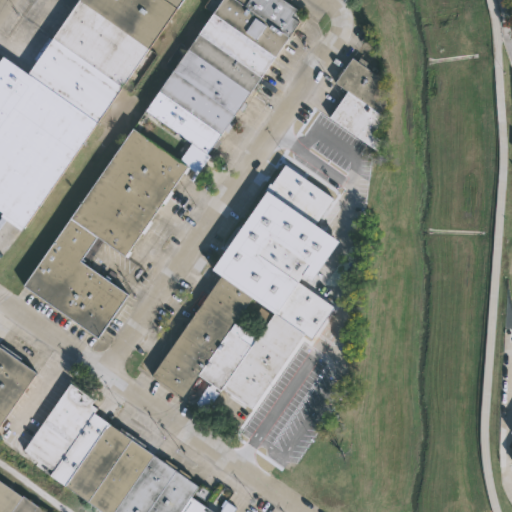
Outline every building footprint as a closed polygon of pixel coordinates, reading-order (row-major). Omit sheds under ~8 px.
[(182,0),(25,228),(22,227),(20,231),(0,217),(0,215),(2,212),(0,210),(0,60),(3,56),(27,73),(36,60),(32,58),(48,36),(51,38),(77,0),(182,0)] [(224,0),(287,0),(301,9),(296,17),(303,22),(252,95),(261,102),(258,106),(249,99),(247,102),(249,103),(244,111),(241,109),(232,122),(235,124),(229,132),(227,131),(210,155),(147,110),(224,0)] [(358,54),(366,60),(363,64),(380,75),(385,103),(379,112),(383,115),(371,133),(382,140),(376,149),(327,115),(333,106),(331,105),(343,88),(332,81),(350,55),(355,58),(358,54)] [(69,218),(132,129),(186,166),(187,168),(184,173),(183,172),(162,202),(161,202),(147,222),(148,223),(128,251),(129,252),(125,257),(96,237),(69,218)] [(288,165),(315,183),(318,179),(338,193),(334,198),(336,199),(318,225),(333,235),(331,238),(339,243),(325,263),(318,258),(313,264),(318,268),(310,279),(316,283),(312,290),(337,307),(314,339),(306,334),(254,409),(249,406),(247,409),(230,398),(232,394),(225,389),(223,392),(218,388),(216,391),(209,387),(211,384),(200,376),(184,398),(154,377),(224,276),(215,270),(231,246),(228,245),(242,225),(244,227),(269,192),(267,191),(273,183),(274,184),(288,165)] [(96,237),(78,261),(126,295),(96,338),(22,285),(69,218),(96,237)] [(0,344),(20,358),(19,360),(36,373),(0,424),(0,344)] [(48,475),(33,465),(37,460),(23,450),(69,383),(93,400),(90,405),(96,408),(93,412),(48,475)] [(207,405),(216,391),(207,385),(199,399),(207,405)] [(178,511),(100,511),(48,475),(93,412),(197,486),(190,496),(178,511)] [(0,511),(0,481),(25,499),(26,497),(47,511),(0,511)] [(205,500),(209,493),(199,486),(194,494),(205,500)] [(178,511),(190,496),(212,511),(178,511)]
